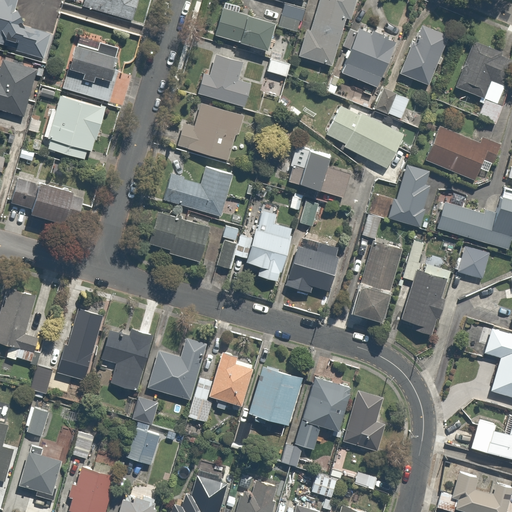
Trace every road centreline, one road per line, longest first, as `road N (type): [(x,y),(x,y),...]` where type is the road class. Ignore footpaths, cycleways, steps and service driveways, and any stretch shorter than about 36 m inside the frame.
road 1 (residential): [(406,511),(421,406),(399,368),(360,346),(96,270)]
road 2 (residential): [(176,0),(96,270)]
